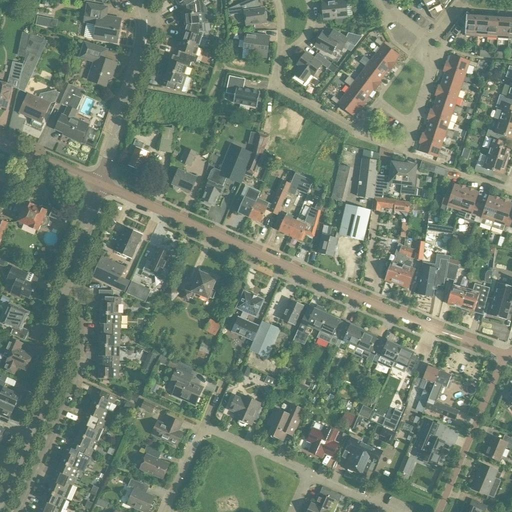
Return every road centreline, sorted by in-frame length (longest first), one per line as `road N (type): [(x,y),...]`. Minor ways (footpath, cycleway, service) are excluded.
road 1 (residential): [(103,183),(449,334)]
road 2 (residential): [(279,56),(275,87),(397,149),(434,68),(417,55),(428,39)]
road 3 (residential): [(17,511),(75,377),(79,288),(62,282)]
road 4 (tertiary): [(0,501),(52,383),(62,282)]
road 5 (tertiary): [(103,183),(145,42),(140,0)]
